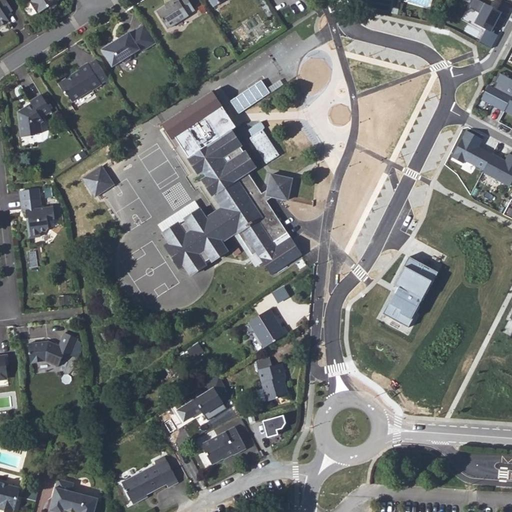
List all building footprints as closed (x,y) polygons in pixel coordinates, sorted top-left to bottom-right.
[(0,0),(0,27),(9,22),(5,16),(13,10),(6,0),(0,0)] [(31,0),(32,1),(30,2),(37,14),(40,14),(47,9),(53,9),(56,7),(56,4),(59,1),(57,0),(31,0)] [(195,9),(188,0),(172,0),(170,2),(171,3),(157,12),(168,28),(190,15),(188,13),(195,9)] [(502,12),(480,0),(471,0),(468,7),(480,13),(475,23),(494,33),(497,26),(495,25),(502,12)] [(155,48),(163,43),(151,24),(143,30),(155,48)] [(155,48),(143,30),(135,34),(135,33),(106,51),(118,68),(127,62),(129,65),(137,60),(135,57),(145,51),(147,53),(155,48)] [(88,64),(87,63),(78,69),(79,70),(59,84),(65,93),(67,95),(72,102),(91,89),(92,90),(101,85),(100,84),(105,81),(107,85),(110,82),(95,60),(88,64)] [(489,87),(482,99),(505,111),(511,97),(511,78),(500,73),(495,82),(497,83),(493,89),(489,87)] [(51,111),(42,95),(31,102),(33,105),(28,107),(19,113),(22,137),(43,134),(42,122),(44,122),(42,118),(51,111)] [(180,136),(184,142),(201,131),(197,126),(180,136)] [(201,131),(184,142),(189,149),(185,152),(199,173),(204,170),(208,176),(203,180),(222,208),(225,213),(219,217),(216,212),(206,218),(170,242),(172,246),(185,266),(191,275),(206,265),(205,262),(211,259),(212,261),(228,251),(222,242),(231,236),(228,231),(235,227),(238,232),(253,255),(257,253),(260,258),(277,247),(273,242),(287,232),(267,201),(273,197),(288,200),(290,190),(292,179),(282,177),(271,175),(268,190),(262,194),(248,172),(255,168),(231,130),(213,142),(209,136),(205,138),(201,131)] [(465,161),(482,171),(492,153),(485,150),(485,151),(479,148),(479,146),(483,139),(467,130),(452,157),(463,164),(465,161)] [(505,160),(492,153),(482,171),(511,187),(511,151),(510,151),(505,160)] [(114,185),(102,167),(84,179),(96,196),(114,185)] [(41,209),(39,189),(20,191),(23,212),(26,211),(27,218),(29,218),(32,238),(41,237),(40,232),(47,231),(49,228),(48,219),(55,218),(54,207),(41,209)] [(222,208),(216,212),(219,217),(225,213),(222,208)] [(164,233),(170,242),(206,218),(201,209),(185,219),(187,222),(181,226),(179,223),(164,233)] [(235,227),(228,231),(231,236),(235,233),(238,232),(235,227)] [(238,232),(235,233),(256,266),(263,262),(260,258),(257,253),(253,255),(238,232)] [(277,247),(260,258),(263,262),(271,275),(302,255),(287,232),(273,242),(277,247)] [(185,266),(172,246),(168,248),(182,268),(185,266)] [(409,328),(438,272),(409,256),(394,285),(400,288),(396,294),(395,293),(383,314),(409,328)] [(282,328),(270,309),(249,322),(265,348),(288,333),(284,326),(282,328)] [(85,340),(71,334),(66,347),(55,343),(36,346),(38,365),(53,363),(66,370),(71,356),(78,358),(85,340)] [(14,379),(12,366),(15,366),(14,357),(0,358),(0,380),(2,381),(4,383),(11,382),(12,379),(14,379)] [(272,366),(270,358),(256,362),(264,388),(267,401),(289,395),(285,383),(283,382),(281,378),(283,377),(286,376),(282,363),(272,366)] [(207,420),(226,408),(217,393),(226,388),(219,375),(205,384),(209,390),(177,410),(184,421),(201,410),(207,420)] [(267,401),(264,388),(256,390),(260,403),(267,401)] [(285,414),(265,420),(269,437),(280,434),(279,429),(285,427),(288,422),(285,414)] [(235,427),(202,445),(212,464),(224,458),(224,459),(233,455),(234,455),(246,448),(235,427)] [(126,482),(136,500),(151,492),(170,482),(172,486),(179,482),(174,473),(175,472),(167,457),(157,463),(158,465),(126,482)] [(74,483),(59,479),(50,511),(55,511),(65,511),(66,509),(76,511),(95,511),(99,498),(72,491),(74,483)] [(15,511),(21,488),(0,483),(0,510),(5,511),(15,511)] [(151,492),(136,500),(139,505),(154,497),(151,492)]
